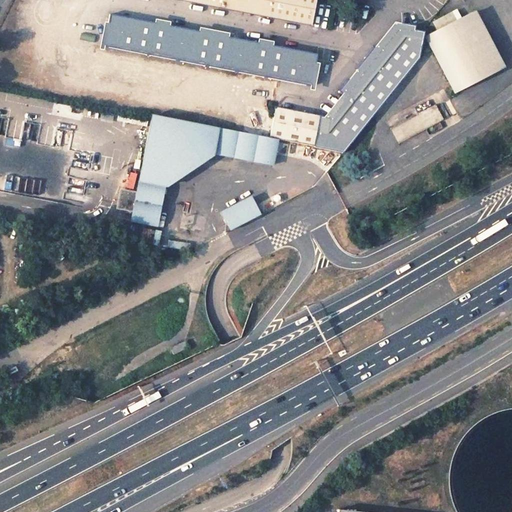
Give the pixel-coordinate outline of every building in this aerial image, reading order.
[(313,0),(180,0),(309,25),(313,0)] [(461,18),(456,9),(435,21),(440,31),(461,18)] [(429,37),(458,90),(505,63),(474,10),(461,18),(440,31),(429,37)] [(107,23),(103,22),(98,49),(102,50),(102,47),(309,86),(308,89),(313,90),(318,64),(315,63),(316,54),(270,46),(272,42),(257,40),(256,43),(226,37),(227,33),(198,28),(197,32),(167,27),(169,22),(154,20),(153,24),(108,15),(107,23)] [(434,105),(390,129),(398,143),(442,119),(434,105)] [(322,117),(276,108),(271,138),(278,139),(316,146),(322,117)] [(273,164),(278,139),(271,138),(153,116),(138,193),(134,212),(133,221),(158,226),(165,186),(166,187),(213,154),(213,153),(273,164)] [(134,212),(138,193),(125,191),(124,196),(121,196),(119,206),(122,206),(122,209),(134,212)] [(236,226),(265,212),(256,194),(247,199),(249,203),(239,208),(237,204),(227,208),(236,226)] [(511,511),(511,406),(498,407),(476,415),(457,430),(444,451),(439,475),(442,499),(448,511),(511,511)]
